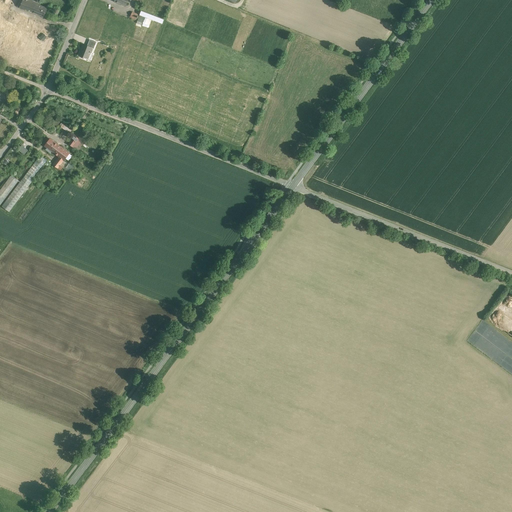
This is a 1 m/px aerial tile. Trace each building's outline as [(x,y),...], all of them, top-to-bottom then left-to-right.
[(0,0),(0,12),(2,12),(6,28),(13,0),(0,0)] [(35,5),(28,2),(28,0),(19,0),(17,7),(25,10),(32,12),(35,5)] [(141,15),(163,23),(170,0),(157,0),(157,2),(155,2),(154,6),(152,5),(151,10),(148,9),(147,12),(142,10),(141,15)] [(42,7),(35,5),(32,12),(39,15),(42,7)] [(47,9),(42,7),(39,15),(44,17),(47,9)] [(20,19),(10,46),(17,49),(27,22),(20,19)] [(101,38),(101,39),(105,41),(111,45),(113,41),(117,40),(116,37),(120,35),(117,33),(119,32),(118,29),(118,28),(118,24),(116,24),(114,28),(111,28),(110,28),(110,25),(111,25),(114,26),(113,25),(107,22),(108,23),(109,29),(108,29),(107,31),(104,32),(101,38)] [(97,42),(90,39),(88,45),(93,47),(92,48),(94,49),(97,42)] [(88,45),(84,44),(80,55),(85,58),(87,54),(90,55),(91,53),(92,53),(93,52),(91,51),(92,48),(93,47),(88,45)] [(10,96),(3,91),(0,95),(0,97),(6,102),(10,96)] [(74,129),(64,123),(61,127),(71,134),(74,129)] [(79,139),(75,136),(69,144),(72,147),(79,139)] [(60,146),(50,139),(45,146),(47,147),(52,152),(55,153),(60,147),(60,146)] [(79,139),(72,147),(75,149),(81,141),(79,139)] [(22,145),(18,149),(24,154),(28,150),(22,145)] [(69,153),(60,147),(55,153),(59,156),(53,165),(58,168),(61,164),(69,153)] [(40,155),(2,207),(9,212),(48,161),(40,155)] [(11,175),(0,190),(0,204),(0,205),(19,181),(11,175)]
